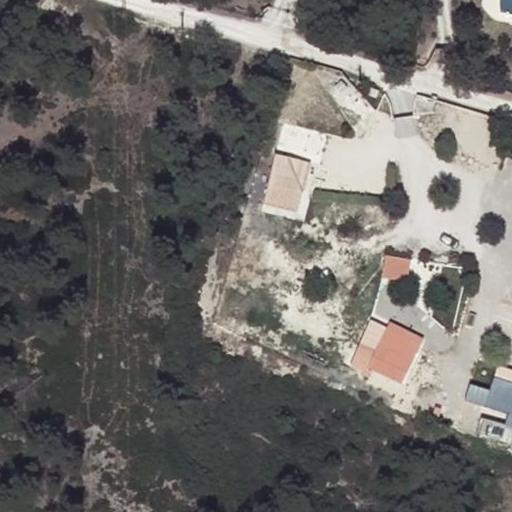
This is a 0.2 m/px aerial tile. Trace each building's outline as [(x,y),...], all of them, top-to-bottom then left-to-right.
[(457,44),(437,44),(429,57),(438,58),(460,59),(457,44)] [(311,165),(276,156),(264,205),(299,214),(311,165)] [(412,263),(386,259),(382,283),(408,287),(412,263)] [(426,347),(374,324),(356,365),(409,387),(426,347)] [(496,387),(474,381),(470,399),(511,410),(511,366),(502,363),(496,387)]
